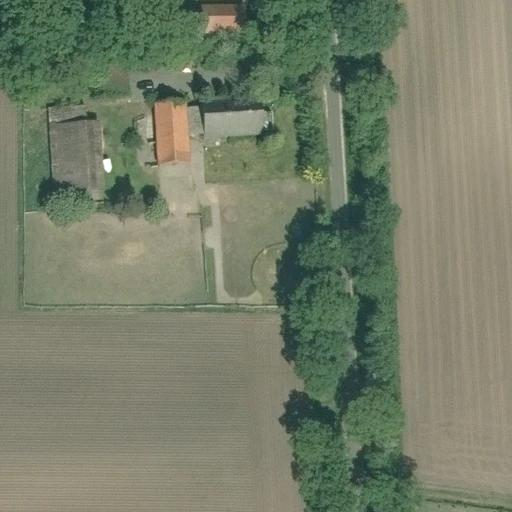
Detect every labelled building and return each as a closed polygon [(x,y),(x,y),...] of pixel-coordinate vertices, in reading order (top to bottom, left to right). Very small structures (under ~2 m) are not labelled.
[(140,0),(144,9),(165,0),(140,0)] [(247,9),(207,11),(208,40),(248,38),(247,9)] [(195,101),(164,103),(167,164),(198,163),(197,133),(196,111),(195,101)] [(271,102),(211,105),(211,111),(212,133),(212,138),(273,135),(271,102)] [(197,133),(212,133),(211,111),(196,111),(197,133)] [(108,123),(57,125),(60,190),(111,187),(108,123)]
